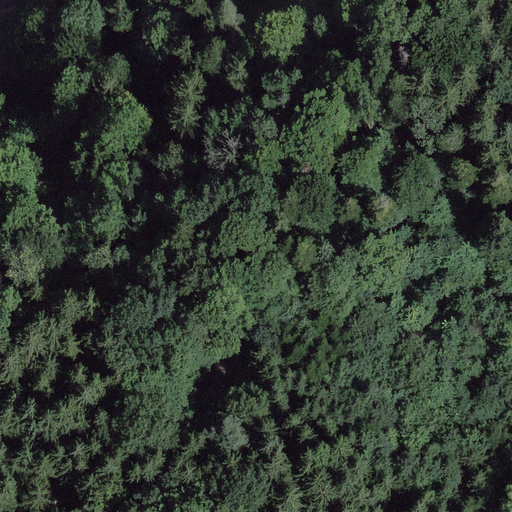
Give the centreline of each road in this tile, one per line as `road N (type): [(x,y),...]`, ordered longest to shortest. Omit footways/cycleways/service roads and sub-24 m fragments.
road 1 (track): [(0,456),(104,443),(227,382),(311,154),(425,0)]
road 2 (track): [(511,313),(407,279),(265,287)]
road 3 (track): [(227,382),(302,460),(316,511)]
